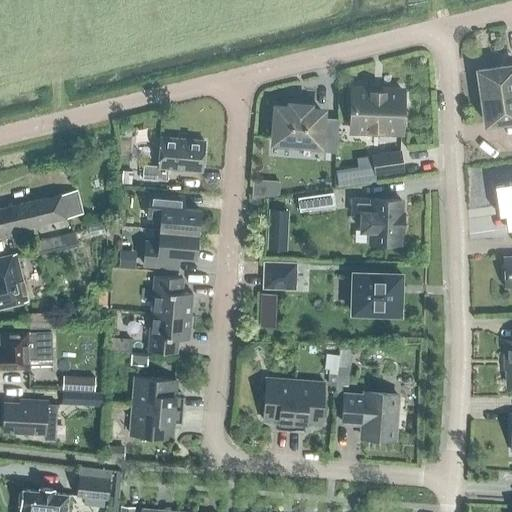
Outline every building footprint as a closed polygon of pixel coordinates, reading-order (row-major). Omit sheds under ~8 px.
[(511,65),(477,70),(481,97),(511,92),(511,65)] [(364,87),(358,87),(355,89),(352,89),(350,130),(369,131),(372,134),(378,134),(381,132),(400,132),(401,112),(403,109),(404,103),(401,100),(402,91),(367,89),(364,87)] [(511,92),(481,97),(485,124),(511,119),(511,92)] [(307,107),(290,105),(289,109),(276,108),(273,141),(316,144),(316,150),(334,151),(336,120),(320,118),(320,111),(307,110),(307,107)] [(204,142),(160,138),(157,166),(142,165),(141,179),(166,181),(167,168),(201,171),(204,142)] [(402,168),(400,153),(372,157),(374,172),(402,168)] [(337,185),(347,184),(345,170),(335,171),(337,185)] [(131,172),(121,171),(120,182),(131,183),(131,172)] [(278,182),(253,180),(251,199),(278,194),(278,182)] [(511,182),(493,185),(498,215),(504,214),(506,230),(511,228),(511,182)] [(82,214),(76,191),(0,208),(0,238),(11,236),(12,241),(26,237),(25,233),(33,231),(32,226),(82,214)] [(184,196),(174,195),(149,193),(147,217),(160,218),(159,230),(196,233),(198,209),(183,208),(184,196)] [(334,206),(332,193),(297,198),(299,211),(334,206)] [(369,242),(399,243),(399,231),(401,231),(402,213),(400,213),(400,200),(371,199),(371,200),(353,199),(352,214),(360,214),(360,230),(370,230),(369,242)] [(269,209),(268,232),(284,232),(285,210),(269,209)] [(196,233),(159,230),(158,242),(145,241),(143,265),(178,268),(179,256),(194,257),(196,233)] [(37,255),(76,246),(73,231),(34,240),(37,255)] [(127,251),(119,250),(118,268),(126,268),(127,251)] [(0,307),(26,301),(15,254),(0,257),(0,307)] [(511,256),(503,257),(503,264),(500,267),(500,278),(504,281),(504,287),(511,287),(511,256)] [(294,264),(264,263),(264,287),(293,288),(294,264)] [(400,274),(352,272),(351,312),(399,313),(399,295),(401,295),(401,285),(400,285),(400,274)] [(191,293),(182,293),(184,278),(153,275),(150,313),(189,316),(191,293)] [(107,287),(93,286),(92,305),(106,306),(107,287)] [(26,321),(49,320),(49,312),(26,313),(26,321)] [(177,353),(179,339),(188,339),(189,316),(150,313),(147,351),(177,353)] [(51,355),(50,332),(26,333),(26,332),(0,333),(0,368),(28,368),(27,356),(51,355)] [(135,348),(135,336),(117,335),(117,348),(135,348)] [(511,341),(503,341),(504,359),(508,359),(508,387),(511,386),(511,341)] [(338,348),(336,367),(334,393),(341,393),(341,386),(347,386),(347,367),(350,349),(338,348)] [(147,365),(148,355),(131,354),(130,364),(147,365)] [(95,378),(62,377),(61,390),(94,391),(95,378)] [(132,406),(182,410),(183,396),(173,396),(175,380),(135,377),(132,406)] [(290,431),(294,381),(265,379),(262,419),(277,420),(277,430),(290,431)] [(294,381),(290,431),(304,432),(305,422),(320,423),(323,383),(294,381)] [(102,393),(61,391),(61,404),(102,406),(102,393)] [(397,395),(363,393),(363,395),(344,394),(342,423),(355,424),(356,421),(361,422),(360,436),(393,438),(397,395)] [(54,440),(55,419),(56,405),(45,405),(46,402),(30,401),(29,405),(3,403),(2,431),(44,433),(44,440),(54,440)] [(182,410),(132,406),(130,435),(170,439),(171,423),(181,424),(182,410)] [(124,447),(107,445),(106,459),(123,460),(124,447)] [(103,468),(78,465),(75,496),(107,499),(109,480),(110,468),(103,468)] [(53,490),(38,488),(38,491),(22,490),(22,493),(18,492),(17,504),(20,505),(19,511),(65,511),(67,494),(53,493),(53,490)]
